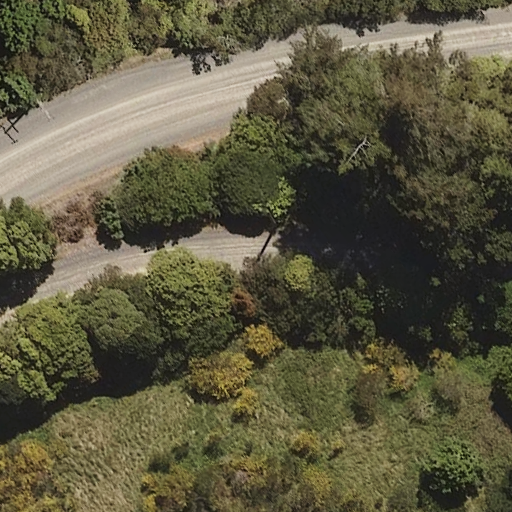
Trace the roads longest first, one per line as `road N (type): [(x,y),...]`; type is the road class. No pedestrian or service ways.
road 1 (unclassified): [(0,178),(153,113),(278,82),(511,48)]
road 2 (unclassified): [(0,314),(110,274),(206,259),(511,254)]
